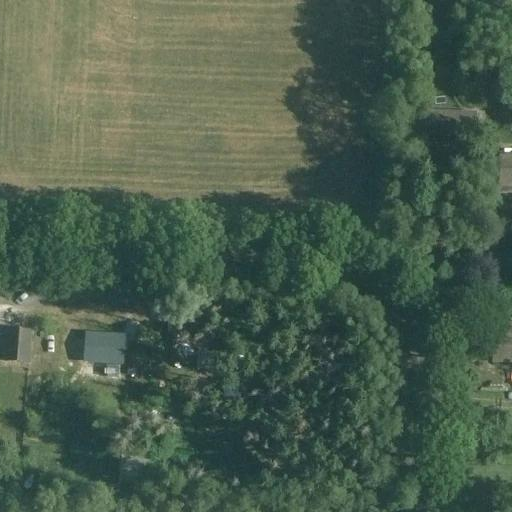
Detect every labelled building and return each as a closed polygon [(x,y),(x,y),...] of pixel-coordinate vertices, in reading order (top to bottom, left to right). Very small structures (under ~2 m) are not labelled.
[(476,114),(448,113),(448,136),(475,137),(476,114)] [(511,157),(500,157),(498,193),(511,193),(511,157)] [(71,311),(94,311),(94,297),(71,297),(71,311)] [(511,324),(492,325),(493,363),(511,362),(511,324)] [(7,326),(5,358),(29,360),(31,328),(7,326)]
